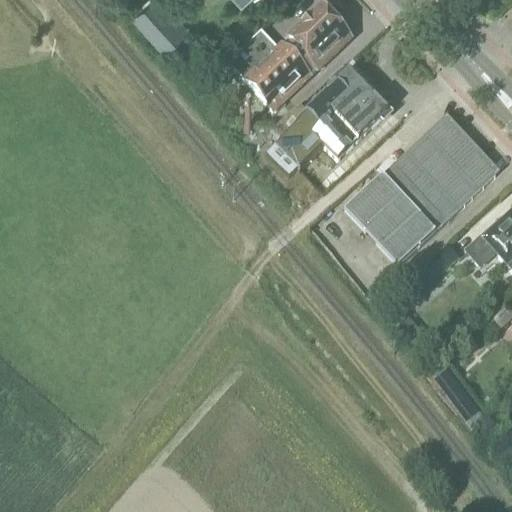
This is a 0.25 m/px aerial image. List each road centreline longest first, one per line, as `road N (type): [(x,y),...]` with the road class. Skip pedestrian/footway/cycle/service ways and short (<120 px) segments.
road 1 (track): [(0,83),(44,79),(91,102),(250,279)]
road 2 (track): [(59,511),(250,279)]
